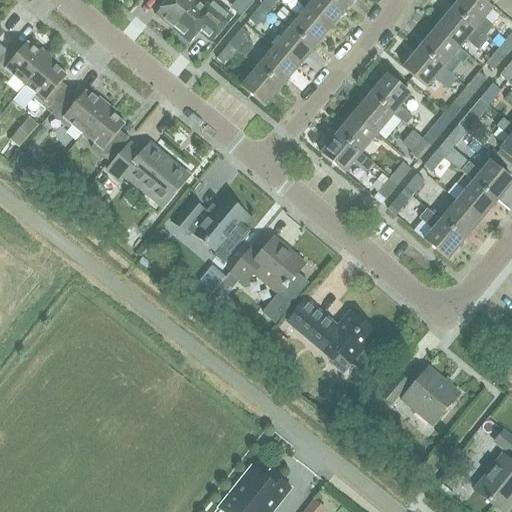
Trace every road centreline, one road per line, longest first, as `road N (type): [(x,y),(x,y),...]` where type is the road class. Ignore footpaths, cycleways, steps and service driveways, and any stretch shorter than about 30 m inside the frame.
road 1 (unclassified): [(401,511),(0,197)]
road 2 (residential): [(258,163),(61,0)]
road 3 (residential): [(451,302),(417,293),(258,163)]
road 4 (residential): [(258,163),(391,0)]
